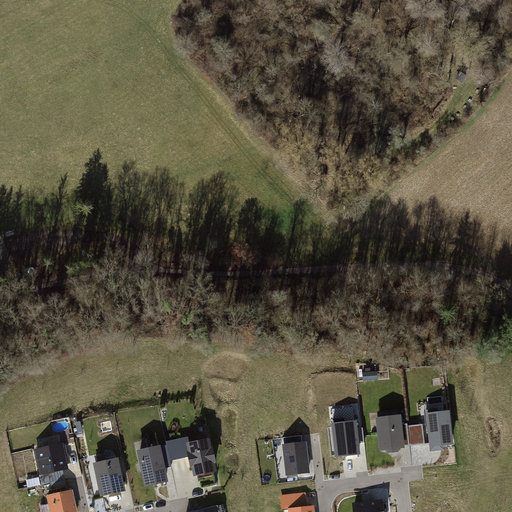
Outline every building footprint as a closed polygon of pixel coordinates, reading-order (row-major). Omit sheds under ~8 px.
[(452,414),(426,417),(430,454),(447,452),(445,450),(456,448),(452,414)] [(402,417),(377,420),(380,452),(405,450),(402,417)] [(357,419),(330,422),(334,457),(361,454),(357,419)] [(427,444),(424,425),(409,427),(412,446),(427,444)] [(190,457),(193,474),(218,470),(211,437),(187,442),(190,457)] [(172,460),(190,457),(187,442),(169,445),(172,460)] [(284,446),(287,478),(310,476),(307,443),(284,446)] [(37,450),(43,475),(68,469),(62,444),(37,450)] [(159,448),(139,452),(145,485),(165,481),(159,448)] [(96,463),(102,494),(123,489),(116,459),(96,463)] [(62,488),(63,492),(68,491),(65,479),(51,483),(53,490),(62,488)] [(63,492),(49,496),(52,511),(77,511),(73,490),(68,491),(63,492)] [(383,511),(383,501),(354,504),(355,511),(383,511)] [(43,511),(51,511),(50,503),(42,505),(43,511)]
